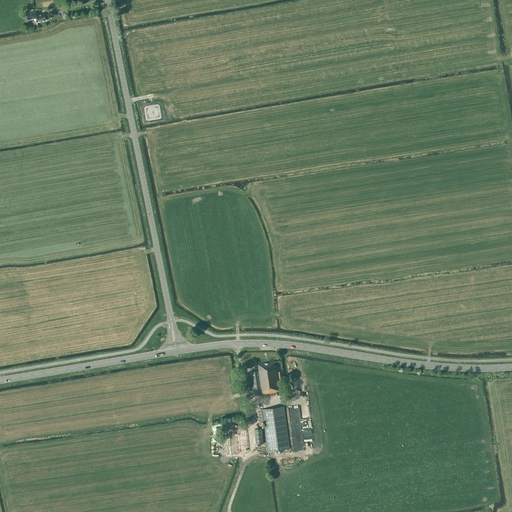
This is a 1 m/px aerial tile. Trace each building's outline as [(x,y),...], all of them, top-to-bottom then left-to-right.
[(36,19),(36,22),(45,21),(44,14),(36,15),(35,12),(26,13),(27,20),(36,19)] [(280,391),(278,377),(281,377),(281,371),(277,372),(277,368),(276,368),(275,362),(258,364),(259,371),(250,372),(250,373),(246,374),(246,379),(251,378),(253,396),(276,392),(276,391),(280,391)] [(263,409),(269,452),(290,449),(284,406),(263,409)] [(254,429),(256,444),(263,444),(262,429),(254,429)] [(306,448),(313,448),(312,431),(304,432),(306,448)]
